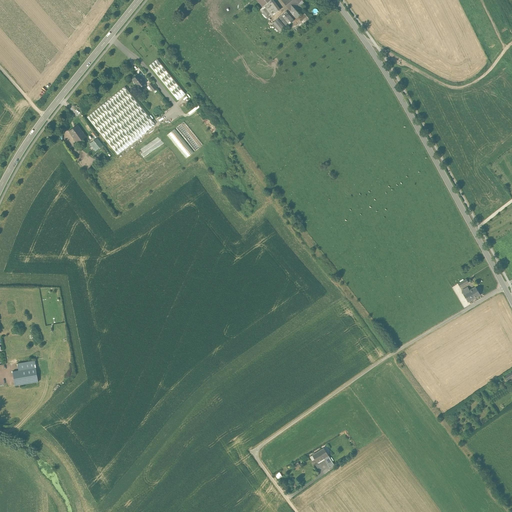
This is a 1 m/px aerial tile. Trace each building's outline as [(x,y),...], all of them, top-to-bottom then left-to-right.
[(273,0),(270,0),(264,6),(272,16),(279,11),(275,5),(276,4),(273,0)] [(282,0),(290,10),(297,18),(304,12),(300,8),(298,6),(297,4),(301,0),(282,0)] [(294,20),(286,11),(281,16),(289,25),(294,20)] [(304,12),(297,18),(301,22),(307,17),(304,12)] [(281,16),(272,23),(280,33),(289,25),(281,16)] [(176,100),(184,94),(158,58),(149,64),(176,100)] [(145,83),(138,75),(133,79),(140,88),(145,83)] [(125,87),(87,117),(118,155),(155,124),(125,87)] [(189,114),(199,107),(198,105),(187,112),(189,114)] [(78,125),(69,131),(73,138),(77,135),(76,134),(82,130),(78,125)] [(167,134),(185,158),(193,152),(175,128),(167,134)] [(82,130),(76,134),(77,135),(73,138),(77,143),(86,137),(82,130)] [(97,138),(91,143),(96,150),(103,145),(97,138)] [(466,279),(458,284),(460,287),(468,282),(466,279)] [(468,287),(462,290),(467,299),(471,296),(468,291),(469,290),(468,287)] [(469,290),(468,291),(471,296),(467,299),(469,302),(480,295),(475,287),(469,290)] [(9,344),(6,345),(6,347),(3,348),(6,364),(14,362),(11,344),(9,344)] [(18,365),(19,370),(36,368),(35,362),(18,365)] [(13,371),(15,385),(38,381),(36,368),(19,370),(13,371)] [(324,448),(312,455),(310,457),(312,461),(315,459),(317,463),(324,458),(328,456),(324,448)] [(334,465),(328,456),(324,458),(330,468),(334,465)]
